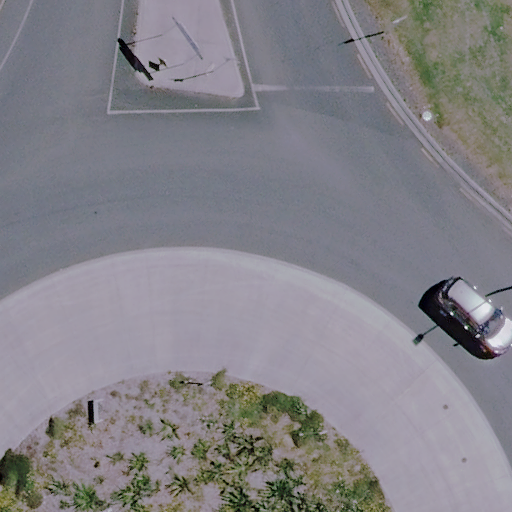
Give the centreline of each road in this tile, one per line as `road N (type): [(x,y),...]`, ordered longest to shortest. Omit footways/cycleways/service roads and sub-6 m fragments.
road 1 (secondary): [(0,172),(88,140),(230,139),(365,185)]
road 2 (secondary): [(365,185),(476,272),(511,327)]
road 3 (tertiary): [(292,0),(365,185)]
